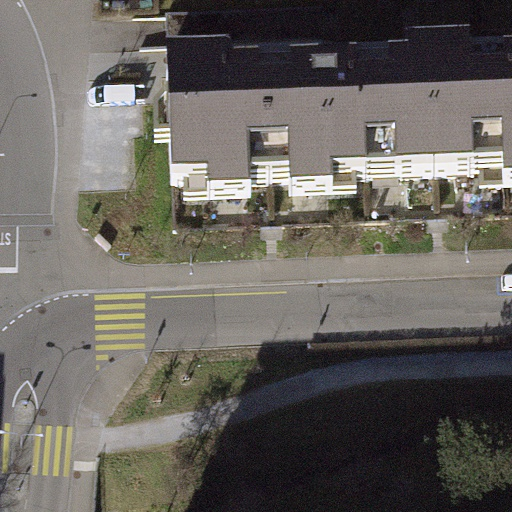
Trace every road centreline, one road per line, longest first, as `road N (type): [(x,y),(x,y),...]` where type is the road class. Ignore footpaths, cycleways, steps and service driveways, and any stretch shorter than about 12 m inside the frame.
road 1 (residential): [(511,315),(416,310),(22,332)]
road 2 (residential): [(22,332),(16,89),(0,43)]
road 3 (residential): [(22,332),(27,385),(18,511)]
